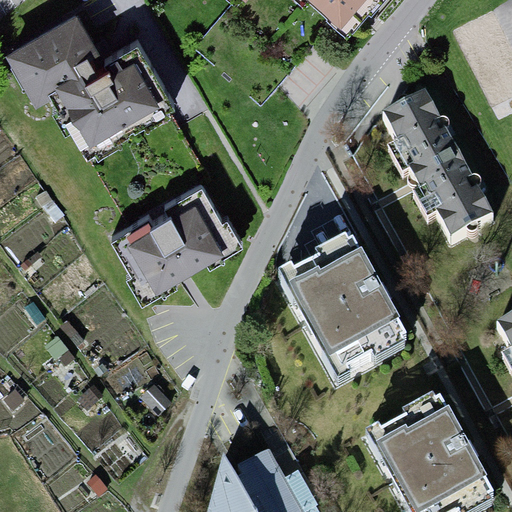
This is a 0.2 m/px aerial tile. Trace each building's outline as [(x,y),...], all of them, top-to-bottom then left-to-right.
[(318,0),(238,0),(198,47),(262,101),(335,14),(318,0)] [(353,29),(377,0),(318,0),(335,14),(353,29)] [(86,154),(174,103),(135,37),(102,56),(78,15),(23,46),(86,154)] [(497,225),(423,105),(372,136),(446,256),(497,225)] [(223,252),(192,196),(117,239),(149,294),(223,252)] [(350,245),(273,287),(332,393),(409,350),(350,245)] [(511,328),(487,343),(511,388),(511,328)] [(488,511),(494,509),(438,406),(366,445),(402,511),(488,511)] [(307,511),(266,442),(222,468),(210,511),(307,511)]
